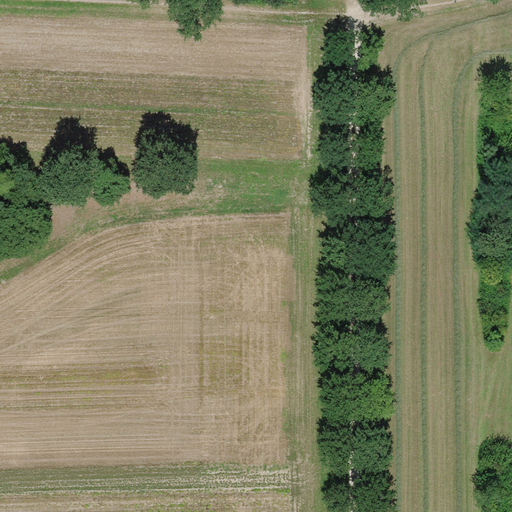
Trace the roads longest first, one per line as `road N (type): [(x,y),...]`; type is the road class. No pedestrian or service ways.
road 1 (track): [(354,511),(355,11)]
road 2 (track): [(52,0),(355,11),(484,0)]
